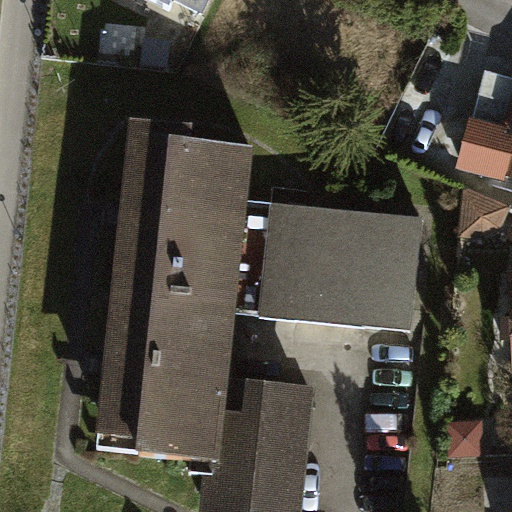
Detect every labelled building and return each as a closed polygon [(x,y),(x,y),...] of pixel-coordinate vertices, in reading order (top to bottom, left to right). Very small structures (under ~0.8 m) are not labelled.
[(157,0),(168,5),(170,0),(175,0),(202,13),(208,0),(157,0)] [(131,369),(122,458),(228,469),(252,472),(261,389),(268,322),(280,209),(286,150),(156,136),(145,241),(131,369)] [(511,140),(500,186),(511,189),(511,140)] [(509,238),(511,196),(472,194),(471,237),(509,238)] [(268,322),(436,339),(448,226),(280,209),(268,322)] [(223,511),(321,511),(334,396),(261,389),(252,472),(228,469),(223,511)]
